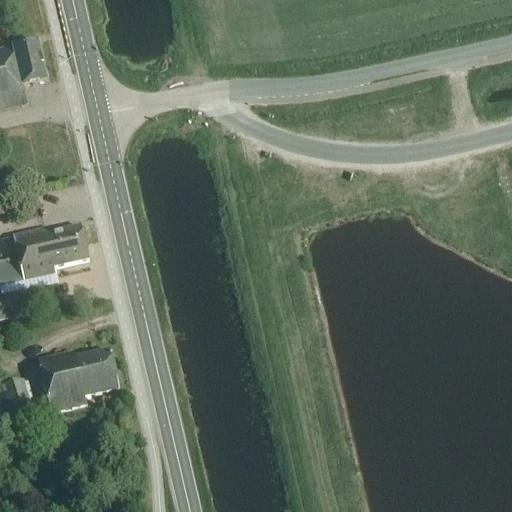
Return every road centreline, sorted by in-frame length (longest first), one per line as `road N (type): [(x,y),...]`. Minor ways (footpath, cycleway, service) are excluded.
road 1 (unclassified): [(511,44),(369,76),(228,90),(98,116)]
road 2 (primary): [(189,511),(98,116)]
